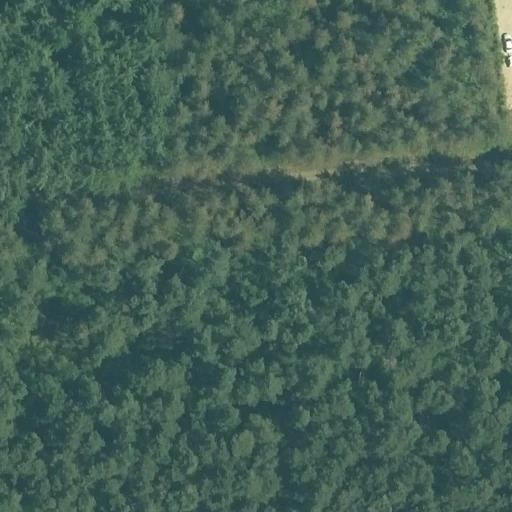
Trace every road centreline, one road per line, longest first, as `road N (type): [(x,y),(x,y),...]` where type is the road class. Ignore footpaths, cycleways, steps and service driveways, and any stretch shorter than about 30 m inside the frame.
road 1 (track): [(511,156),(0,205)]
road 2 (track): [(110,193),(102,0)]
